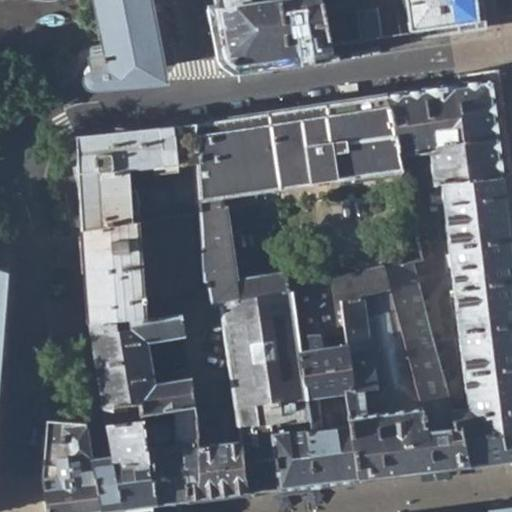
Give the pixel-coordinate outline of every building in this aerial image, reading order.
[(94,0),(103,42),(87,45),(90,59),(86,61),(84,62),(84,63),(83,65),(61,58),(59,62),(60,80),(134,72),(146,56),(158,39),(150,0),(94,0)] [(211,0),(223,60),(229,65),(235,70),(330,54),(327,45),(318,0),(211,0)] [(318,0),(327,45),(329,45),(408,33),(402,0),(318,0)] [(402,0),(408,33),(476,24),(473,0),(402,0)] [(87,45),(75,49),(61,58),(83,65),(84,63),(84,62),(86,61),(90,59),(87,45)] [(36,77),(0,80),(0,86),(37,83),(36,77)] [(488,81),(384,97),(397,166),(402,190),(437,185),(499,176),(488,81)] [(384,97),(195,126),(196,134),(189,135),(195,196),(397,166),(384,97)] [(74,139),(81,229),(198,216),(195,196),(189,135),(196,134),(195,126),(74,139)] [(511,458),(511,285),(499,176),(437,185),(466,410),(451,413),(410,263),(381,268),(389,296),(425,434),(454,430),(464,465),(511,458)] [(81,229),(88,324),(147,320),(144,303),(207,292),(206,286),(198,216),(81,229)] [(206,286),(207,292),(209,309),(216,307),(289,295),(295,338),(304,337),(316,336),(316,338),(343,335),(341,304),(389,296),(381,268),(284,286),(282,272),(206,286)] [(243,495),(276,491),(269,435),(267,424),(302,420),(296,354),(294,338),(295,338),(289,295),(216,307),(233,423),(243,495)] [(356,481),(464,465),(454,430),(425,434),(389,296),(341,304),(343,335),(344,347),(356,481)] [(88,324),(101,409),(124,405),(135,403),(185,395),(184,376),(150,381),(144,339),(179,334),(177,317),(147,320),(88,324)] [(344,347),(343,335),(316,338),(318,350),(344,347)] [(306,353),(296,354),(302,420),(304,420),(305,431),(269,435),(276,491),(356,481),(344,347),(318,350),(316,338),(316,336),(304,337),(306,353)] [(296,354),(306,353),(304,337),(295,338),(294,338),(296,354)] [(170,345),(174,370),(182,368),(180,344),(170,345)] [(151,506),(183,502),(183,486),(195,484),(189,428),(185,395),(135,403),(137,417),(151,506)] [(101,511),(109,511),(151,506),(137,417),(126,419),(124,405),(101,409),(110,457),(99,459),(90,460),(100,511),(101,511)] [(60,421),(43,420),(39,464),(53,465),(54,459),(64,458),(60,421)] [(269,435),(305,431),(304,420),(302,420),(267,424),(269,435)] [(38,479),(43,511),(100,511),(90,460),(84,424),(60,421),(64,458),(54,459),(53,465),(39,464),(38,479)] [(183,502),(243,495),(233,423),(217,425),(219,441),(209,443),(206,426),(189,428),(195,484),(183,486),(183,502)]
